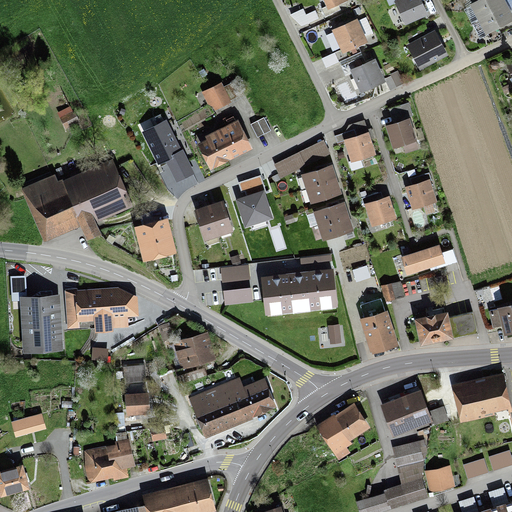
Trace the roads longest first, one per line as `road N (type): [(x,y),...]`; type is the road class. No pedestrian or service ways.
road 1 (residential): [(511,42),(186,198),(184,303)]
road 2 (tertiary): [(53,511),(215,461),(249,470)]
road 3 (secondary): [(0,250),(70,259),(184,303)]
road 4 (primary): [(326,394),(397,365),(511,355)]
road 5 (secondary): [(184,303),(326,394)]
